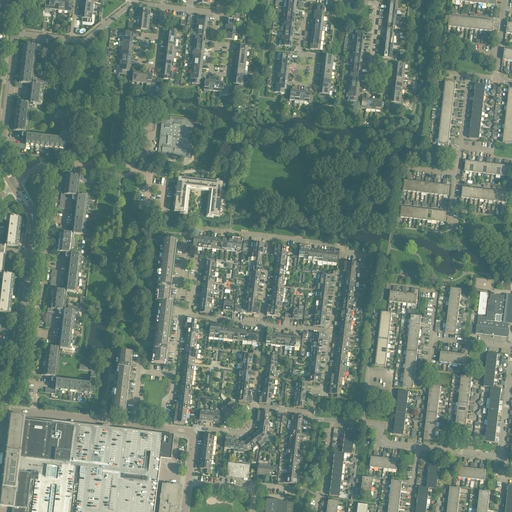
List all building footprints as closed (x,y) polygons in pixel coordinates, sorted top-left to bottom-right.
[(45,9),(52,10),(54,10),(55,0),(51,0),(49,0),(50,1),(46,1),(45,9)] [(64,2),(63,11),(62,11),(62,14),(64,14),(64,12),(68,12),(68,15),(71,15),(72,2),(64,2)] [(141,8),(140,15),(152,17),(152,14),(150,14),(150,12),(147,11),(147,9),(141,8)] [(82,19),(82,22),(91,23),(92,20),(91,20),(92,15),(82,14),(82,19)] [(226,20),(226,25),(236,27),(238,27),(239,19),(234,19),(234,21),(226,20)] [(167,32),(166,38),(176,39),(176,40),(178,40),(179,38),(176,38),(177,34),(178,34),(178,31),(170,30),(169,32),(167,32)] [(354,40),(364,41),(365,36),(361,36),(362,32),(352,31),(351,35),(355,35),(354,40)] [(25,45),(21,84),(16,83),(16,87),(27,88),(27,85),(31,85),(35,46),(25,45)] [(280,60),(280,61),(289,62),(290,57),(283,56),(283,54),(279,53),(278,54),(277,60),(280,60)] [(117,66),(116,74),(128,76),(128,72),(129,72),(129,67),(119,66),(117,66)] [(162,76),(161,80),(173,81),(174,72),(172,72),(162,71),(162,76)] [(148,74),(146,84),(146,85),(154,86),(155,85),(156,78),(154,76),(152,76),(153,75),(149,74),(148,74)] [(201,76),(191,74),(190,79),(193,80),(192,84),(200,85),(201,76)] [(244,81),(234,79),(233,84),(235,85),(235,88),(243,89),(244,81)] [(36,80),(33,80),(33,85),(30,106),(31,106),(34,107),(35,105),(40,105),(43,86),(47,87),(48,83),(36,82),(36,80)] [(287,86),(276,84),(275,93),(286,94),(287,86)] [(330,90),(320,89),(319,98),(329,99),(329,92),(330,90)] [(348,91),(346,91),(346,94),(348,94),(347,101),(357,102),(358,94),(348,93),(348,91)] [(305,92),(304,102),(309,103),(308,104),(312,104),(313,95),(310,94),(310,93),(306,92),(305,92)] [(376,101),(375,111),(380,111),(381,108),(384,108),(385,103),(381,102),(381,101),(378,101),(376,101)] [(15,132),(25,133),(29,104),(19,102),(15,132)] [(162,120),(158,156),(190,160),(191,151),(190,151),(194,124),(186,123),(186,119),(170,117),(170,121),(162,120)] [(111,147),(110,154),(125,156),(128,130),(125,130),(125,126),(112,125),(110,146),(109,146),(109,147),(111,147)] [(51,148),(58,149),(58,153),(60,154),(61,149),(64,149),(66,139),(27,135),(22,134),(22,137),(23,138),(22,149),(25,150),(26,145),(29,145),(29,148),(32,148),(32,145),(39,146),(39,151),(41,151),(42,147),(49,147),(48,152),(50,152),(51,148)] [(66,195),(61,194),(61,198),(72,199),(72,201),(75,201),(76,196),(78,177),(68,176),(66,195)] [(178,178),(174,212),(186,213),(189,187),(211,190),(208,216),(219,217),(223,183),(178,178)] [(70,257),(71,257),(71,253),(81,254),(83,236),(84,232),(88,233),(89,230),(84,230),(85,222),(90,223),(90,221),(85,220),(86,213),(91,213),(91,211),(86,210),(87,203),(92,204),(92,202),(87,201),(88,197),(78,196),(73,234),(71,234),(61,233),(60,243),(57,245),(59,247),(60,247),(59,252),(66,253),(65,256),(68,257),(70,257)] [(7,246),(17,247),(20,218),(10,217),(7,246)] [(153,363),(164,365),(166,351),(167,352),(173,302),(168,301),(169,289),(171,290),(176,242),(177,242),(177,241),(178,241),(177,241),(177,240),(176,240),(175,240),(175,241),(164,240),(156,301),(160,302),(153,363)] [(71,253),(71,257),(67,292),(77,293),(77,289),(82,290),(82,287),(77,287),(78,280),(83,280),(83,278),(78,277),(79,270),(84,271),(84,268),(80,268),(80,261),(85,261),(85,259),(81,258),(81,254),(71,253)] [(4,274),(0,305),(0,312),(9,314),(13,275),(16,276),(16,272),(7,271),(7,274),(4,274)] [(316,280),(317,280),(319,280),(330,281),(330,276),(319,275),(319,274),(316,273),(316,280)] [(215,278),(204,276),(203,281),(206,282),(205,283),(205,284),(210,285),(210,284),(210,282),(217,283),(217,278),(215,278)] [(285,281),(274,280),(273,285),(275,285),(275,286),(275,287),(280,288),(280,287),(280,286),(284,286),(285,281)] [(259,283),(248,282),(248,287),(251,287),(251,288),(251,290),(256,290),(256,289),(256,288),(259,288),(259,283)] [(329,286),(318,285),(317,290),(321,290),(321,291),(321,293),(326,293),(326,292),(326,291),(328,291),(329,286)] [(55,290),(53,309),(48,309),(47,312),(59,314),(59,315),(62,315),(62,311),(65,291),(61,291),(59,291),(57,290),(55,290)] [(477,325),(477,327),(476,334),(509,338),(510,329),(507,329),(508,324),(511,324),(511,295),(506,295),(506,297),(495,295),(495,294),(491,293),(490,300),(489,300),(487,317),(478,316),(477,325)] [(481,293),(478,315),(485,315),(488,294),(481,293)] [(74,312),(84,313),(84,309),(68,308),(68,311),(64,310),(60,349),(70,350),(70,346),(75,347),(75,345),(71,344),(71,337),(76,337),(76,335),(72,334),(73,327),(77,328),(78,326),(73,325),(74,318),(76,318),(76,316),(74,315),(74,312)] [(350,331),(339,329),(339,334),(341,335),(341,336),(341,337),(345,338),(346,336),(346,335),(350,336),(350,331)] [(48,347),(45,376),(55,378),(58,348),(48,347)] [(119,352),(112,414),(124,415),(125,399),(127,399),(130,366),(129,366),(131,353),(119,352)] [(195,359),(184,358),(183,363),(186,363),(186,364),(185,366),(190,366),(190,365),(190,364),(194,364),(195,359)] [(252,366),(240,364),(237,364),(237,369),(244,370),(244,371),(243,372),(248,373),(248,372),(248,370),(251,371),(252,366)] [(276,373),(265,372),(264,377),(267,377),(267,379),(266,380),(271,380),(271,379),(271,378),(275,378),(276,373)] [(88,393),(87,398),(89,398),(90,394),(94,394),(95,384),(56,380),(52,379),(51,382),(53,382),(51,394),(55,394),(56,390),(59,390),(59,392),(61,393),(62,390),(69,391),(68,396),(70,396),(71,391),(78,392),(78,397),(80,397),(81,393),(88,393)] [(330,389),(329,394),(331,395),(331,397),(340,399),(340,397),(341,391),(330,389)] [(250,397),(239,396),(238,404),(248,405),(249,402),(250,402),(250,397)] [(215,411),(213,422),(221,423),(222,414),(220,412),(215,411)] [(4,471),(0,506),(9,507),(13,508),(12,511),(153,511),(157,490),(157,484),(160,458),(170,459),(171,459),(174,436),(173,436),(173,437),(159,436),(156,436),(144,434),(110,430),(104,429),(102,429),(102,427),(80,424),(63,422),(37,419),(11,416),(5,465),(5,467),(5,469),(4,471)] [(258,431),(256,433),(263,442),(266,442),(266,436),(269,436),(269,433),(267,433),(267,432),(258,431)] [(263,442),(256,433),(252,436),(254,438),(257,442),(261,447),(265,443),(266,442),(263,442)] [(250,438),(246,441),(252,448),(251,448),(253,450),(257,446),(255,443),(257,442),(254,438),(253,439),(252,440),(250,438)] [(244,442),(243,453),(244,451),(247,451),(251,448),(252,448),(246,441),(244,442)] [(226,477),(239,478),(241,464),(228,463),(226,477)] [(211,465),(200,464),(199,469),(200,469),(200,472),(205,473),(205,474),(210,475),(211,465)] [(241,464),(239,478),(248,479),(250,465),(241,464)] [(176,485),(174,485),(174,484),(173,485),(171,485),(170,484),(169,484),(168,484),(166,485),(162,484),(161,495),(159,496),(160,496),(159,498),(160,499),(158,511),(178,511),(180,501),(181,500),(181,499),(181,498),(180,497),(180,495),(182,494),(181,494),(182,492),(181,491),(181,486),(177,486),(176,485)] [(266,501),(264,511),(292,511),(294,502),(292,502),(286,501),(286,503),(277,500),(266,501)]
